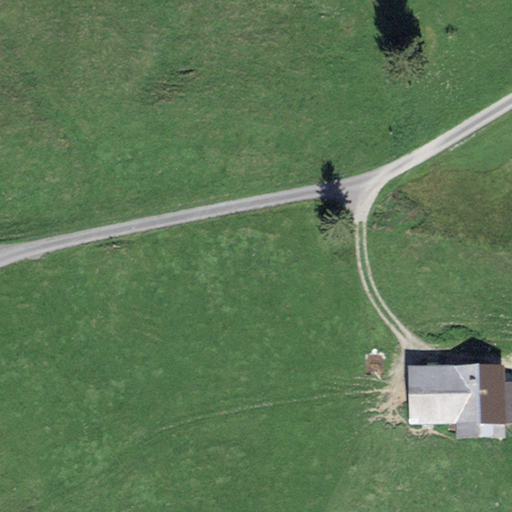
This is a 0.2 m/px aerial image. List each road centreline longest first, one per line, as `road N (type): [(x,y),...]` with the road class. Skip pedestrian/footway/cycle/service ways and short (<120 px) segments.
road 1 (track): [(511,101),(372,179),(0,258)]
road 2 (track): [(409,348),(368,284),(361,241),(372,179)]
